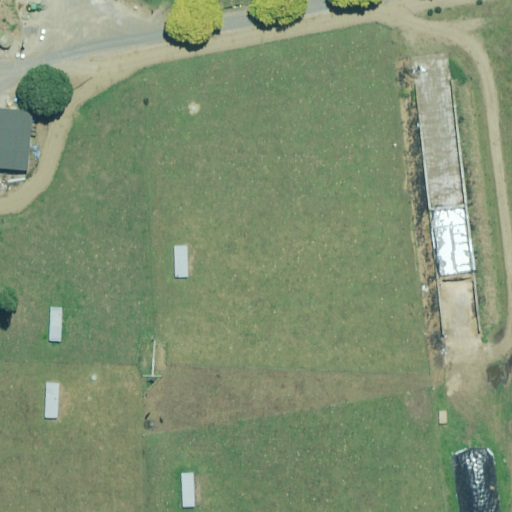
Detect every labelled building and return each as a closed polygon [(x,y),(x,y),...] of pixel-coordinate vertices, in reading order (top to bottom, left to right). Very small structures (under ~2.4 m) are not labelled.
[(3,48),(4,49),(5,50),(6,50),(8,51),(9,51),(11,50),(12,50),(14,49),(15,48),(16,47),(16,46),(17,44),(17,43),(17,41),(17,40),(16,38),(16,37),(15,36),(13,35),(12,34),(11,34),(9,34),(8,34),(6,34),(5,34),(4,35),(2,36),(1,37),(1,39),(0,40),(0,41),(0,43),(0,44),(1,46),(2,47),(3,48)] [(21,172),(27,173),(32,112),(2,109),(0,139),(0,170),(2,171),(2,178),(20,179),(21,172)] [(187,247),(173,247),(174,279),(188,279),(187,247)] [(61,309),(50,308),(48,342),(59,342),(61,309)] [(59,385),(46,384),(44,418),(56,419),(59,385)] [(194,474),(181,474),(180,508),(194,508),(194,474)]
